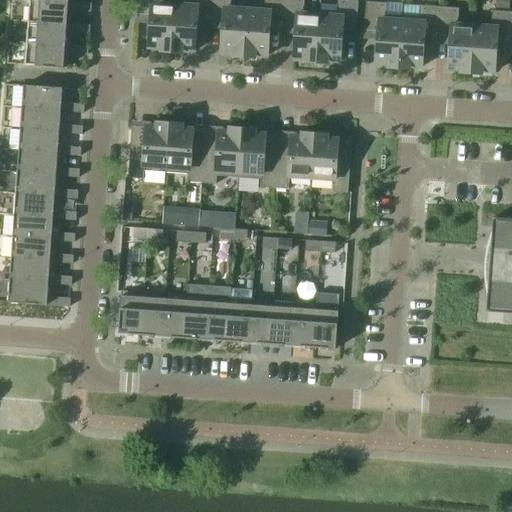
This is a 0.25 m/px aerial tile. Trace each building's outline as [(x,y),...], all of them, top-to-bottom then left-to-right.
[(29,0),(28,22),(66,25),(67,24),(67,11),(91,12),(91,4),(68,2),(68,3),(29,0)] [(171,52),(174,5),(158,4),(157,0),(137,0),(136,14),(150,15),(148,48),(161,49),(161,51),(171,52)] [(210,19),(211,0),(191,0),(191,6),(174,5),(171,52),(181,53),(182,51),(194,51),(197,19),(210,19)] [(244,57),(247,5),(231,4),(230,0),(211,0),(210,19),(223,20),(221,53),(234,54),(233,57),(244,57)] [(282,25),(284,0),(264,0),(264,6),(247,5),(244,57),(254,58),(254,56),(267,57),(269,24),(282,25)] [(316,63),(320,10),(319,10),(319,15),(303,14),(304,0),(284,0),(282,25),(296,26),(293,59),(306,59),(306,62),(316,63)] [(320,10),(316,63),(327,63),(327,61),(340,62),(342,29),(356,30),(358,2),(338,0),(337,11),(320,10)] [(497,0),(497,11),(508,11),(508,0),(497,0)] [(398,69),(401,21),(385,20),(386,4),(366,2),(363,31),(377,32),(375,64),(388,65),(388,68),(398,69)] [(437,36),(439,7),(419,6),(418,22),(401,21),(398,69),(408,69),(409,67),(421,68),(424,35),(437,36)] [(471,74),(474,26),(457,25),(459,9),(439,7),(437,36),(450,37),(448,70),(460,71),(460,73),(471,74)] [(509,41),(511,13),(492,11),(491,27),(474,26),(471,74),(481,75),(481,72),(494,73),(496,40),(509,41)] [(28,22),(26,43),(65,46),(65,45),(66,32),(89,34),(90,25),(67,24),(66,25),(28,22)] [(25,66),(63,69),(63,68),(63,67),(64,54),(87,55),(88,47),(65,45),(65,46),(26,43),(25,66)] [(23,86),(22,108),(60,111),(60,112),(83,113),(84,105),(61,103),(62,90),(62,89),(62,88),(23,86)] [(22,108),(20,130),(59,132),(59,133),(82,135),(82,127),(59,125),(60,112),(60,111),(22,108)] [(166,173),(169,124),(157,123),(156,127),(145,126),(145,127),(132,126),(128,178),(143,179),(144,171),(166,173)] [(202,184),(205,132),(192,131),(193,130),(181,129),(182,125),(169,124),(166,173),(188,175),(187,183),(202,184)] [(238,178),(242,129),(229,128),(229,132),(218,131),(218,133),(205,132),(202,184),(216,185),(216,177),(238,178)] [(274,189),(278,137),(265,136),(265,135),(254,134),(254,130),(242,129),(238,178),(261,180),(260,188),(274,189)] [(20,130),(18,151),(57,154),(57,155),(80,157),(81,148),(58,147),(59,133),(59,132),(20,130)] [(311,179),(315,134),(302,133),(302,137),(291,136),(291,138),(278,137),(274,189),(288,190),(289,177),(311,179)] [(315,134),(311,179),(334,180),(333,193),(348,194),(351,142),(338,141),(338,140),(327,139),(327,135),(315,134)] [(18,151),(17,173),(56,176),(55,176),(79,178),(79,170),(56,168),(57,155),(57,154),(18,151)] [(17,173),(15,194),(54,197),(54,198),(77,200),(78,191),(55,189),(55,176),(56,176),(17,173)] [(15,194),(14,216),(52,219),(52,220),(75,221),(76,213),(53,211),(54,198),(54,197),(15,194)] [(124,209),(123,221),(131,221),(131,210),(124,209)] [(200,215),(200,225),(210,226),(210,220),(206,215),(200,215)] [(14,216),(12,237),(51,240),(51,241),(74,243),(75,234),(51,233),(52,220),(52,219),(14,216)] [(188,216),(188,225),(197,226),(197,217),(188,216)] [(511,218),(494,217),(491,264),(487,310),(511,312),(511,218)] [(309,222),(308,234),(325,236),(326,223),(309,222)] [(296,223),(295,234),(307,235),(308,224),(296,223)] [(147,240),(148,229),(134,228),(133,239),(147,240)] [(148,229),(147,240),(162,241),(162,231),(148,229)] [(234,240),(235,230),(220,229),(220,239),(234,240)] [(249,231),(235,230),(234,240),(248,241),(249,231)] [(190,243),(191,233),(177,232),(176,242),(190,243)] [(191,233),(190,243),(205,244),(206,234),(191,233)] [(12,237),(11,259),(49,262),(49,263),(72,264),(73,256),(50,254),(51,241),(51,240),(12,237)] [(277,249),(277,239),(263,238),(262,248),(277,249)] [(277,239),(277,249),(291,250),(292,240),(277,239)] [(320,252),(321,242),(306,241),(305,251),(320,252)] [(321,242),(320,252),(334,253),(335,243),(321,242)] [(11,259),(9,280),(48,283),(48,284),(71,286),(71,277),(48,276),(49,263),(49,262),(11,259)] [(8,303),(69,307),(70,299),(47,297),(48,284),(48,283),(9,280),(8,303)] [(187,296),(184,338),(205,340),(208,298),(209,287),(187,285),(187,296)] [(208,298),(205,340),(227,341),(230,299),(231,288),(209,287),(208,298)] [(121,293),(118,334),(141,335),(144,293),(121,291),(121,292),(121,293)] [(144,293),(141,335),(162,337),(165,295),(144,293)] [(316,305),(313,348),(335,349),(338,307),(339,295),(317,293),(316,305)] [(165,295),(162,337),(184,338),(187,296),(165,295)] [(230,299),(227,341),(248,343),(251,301),(230,299)] [(251,301),(248,343),(270,344),(273,302),(251,301)] [(273,302),(270,344),(291,346),(294,304),(273,302)] [(294,304),(291,346),(313,348),(316,305),(294,304)]
